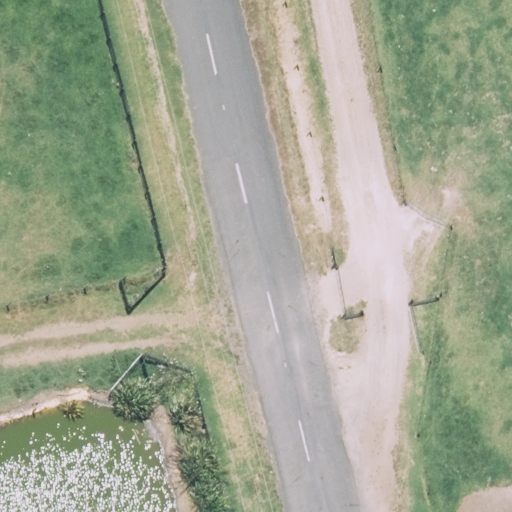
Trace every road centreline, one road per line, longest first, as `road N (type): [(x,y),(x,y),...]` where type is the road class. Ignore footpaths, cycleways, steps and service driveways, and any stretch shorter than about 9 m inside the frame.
road 1 (unclassified): [(318,511),(201,0)]
road 2 (track): [(334,0),(384,260),(390,339),(378,380),(298,419)]
road 3 (track): [(0,350),(135,330),(275,322)]
